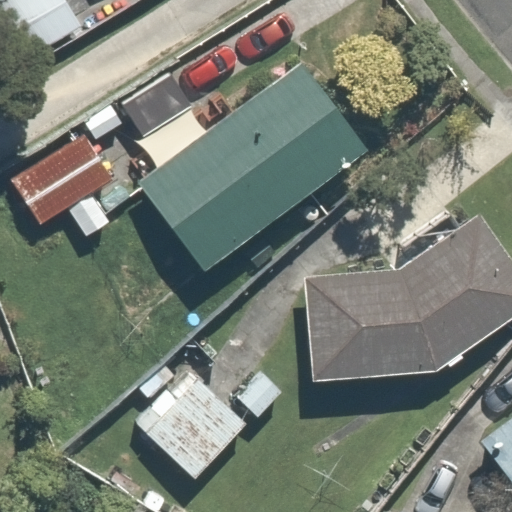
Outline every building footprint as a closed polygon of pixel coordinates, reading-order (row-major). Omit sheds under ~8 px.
[(52,0),(0,0),(0,59),(65,25),(52,0)] [(291,58),(125,174),(185,260),(351,144),(291,58)] [(76,126),(3,174),(33,218),(105,171),(76,126)] [(462,210),(397,264),(292,270),(297,371),(422,364),(511,291),(462,210)] [(181,370),(128,426),(178,473),(231,417),(181,370)] [(511,409),(470,437),(511,500),(511,409)]
